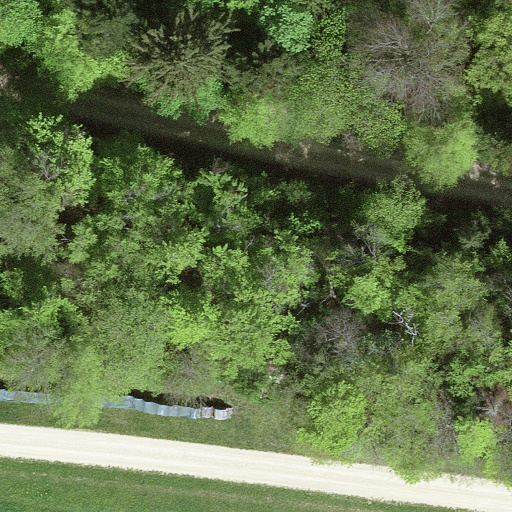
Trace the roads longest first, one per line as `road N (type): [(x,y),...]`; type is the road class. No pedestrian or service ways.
road 1 (track): [(511,198),(287,157),(0,86)]
road 2 (track): [(511,496),(0,436)]
